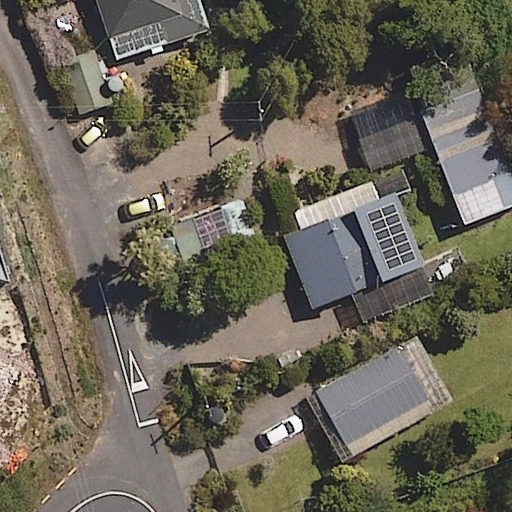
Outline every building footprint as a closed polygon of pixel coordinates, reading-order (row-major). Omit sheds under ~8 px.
[(92,0),(111,56),(201,27),(192,0),(92,0)] [(488,163),(464,101),(417,118),(456,223),(511,201),(511,188),(500,158),(488,163)] [(417,261),(382,173),(304,205),(310,219),(276,233),(306,306),(417,261)] [(0,263),(13,218),(0,214),(0,263)] [(443,400),(408,336),(301,395),(337,459),(443,400)]
